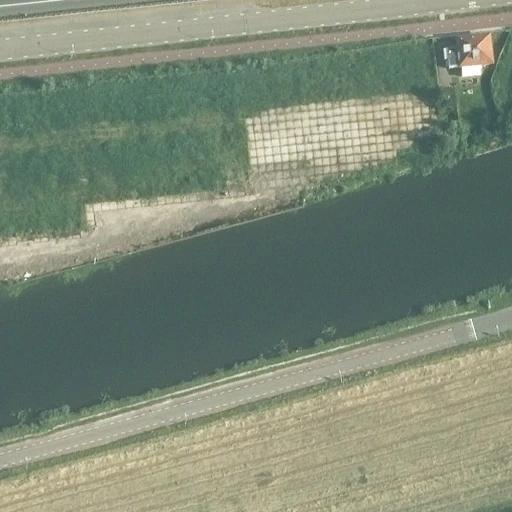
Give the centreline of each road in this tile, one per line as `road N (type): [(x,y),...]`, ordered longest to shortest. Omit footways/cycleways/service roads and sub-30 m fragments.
road 1 (tertiary): [(0,459),(511,318)]
road 2 (secondary): [(0,48),(435,0)]
